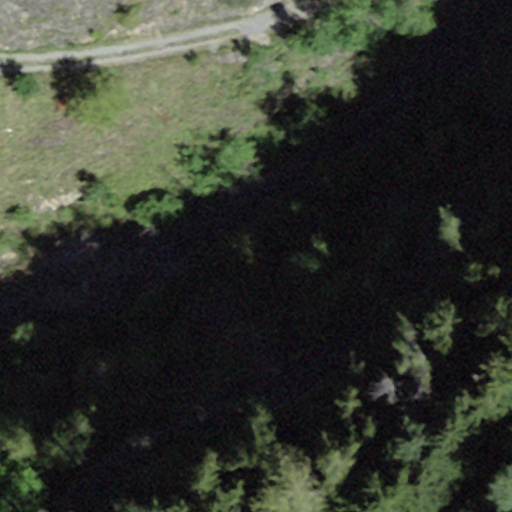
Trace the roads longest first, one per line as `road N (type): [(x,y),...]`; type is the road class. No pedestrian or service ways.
road 1 (track): [(0,469),(242,314),(367,193),(511,73)]
road 2 (track): [(330,0),(246,29),(116,52),(0,57)]
